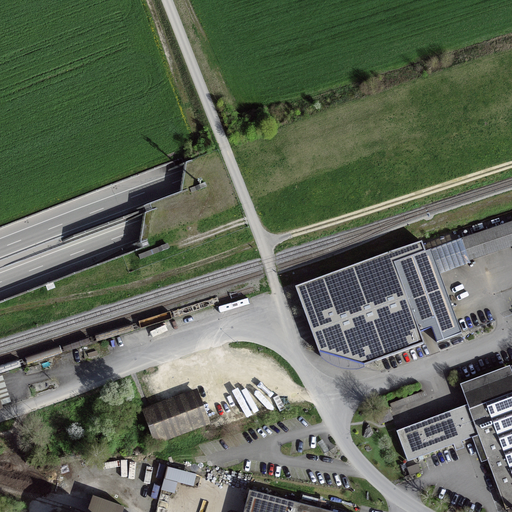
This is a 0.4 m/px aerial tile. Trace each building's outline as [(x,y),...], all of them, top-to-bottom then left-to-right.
[(191,193),(207,187),(205,183),(190,188),(191,193)] [(511,222),(462,239),(469,262),(511,247),(511,222)] [(422,243),(295,289),(319,354),(321,359),(326,363),(330,366),(338,369),(342,370),(351,371),(359,370),(365,369),(365,368),(424,346),(420,333),(431,330),(436,344),(461,335),(431,251),(426,253),(422,243)] [(138,255),(140,260),(170,249),(168,244),(138,255)] [(396,432),(407,462),(477,436),(505,511),(509,511),(511,511),(511,375),(509,368),(460,387),(467,406),(396,432)] [(0,412),(3,411),(1,406),(11,403),(2,375),(0,375),(0,412)] [(210,425),(197,390),(142,410),(155,445),(210,425)] [(425,398),(423,392),(390,404),(392,410),(425,398)] [(389,409),(375,414),(379,424),(393,419),(389,409)] [(133,454),(145,431),(131,424),(120,447),(133,454)] [(172,448),(192,439),(189,433),(169,441),(172,448)] [(318,443),(324,454),(329,451),(323,440),(318,443)] [(421,472),(419,464),(407,467),(410,475),(421,472)] [(295,511),(297,504),(249,492),(243,511),(295,511)] [(124,511),(125,509),(93,498),(88,511),(124,511)]
